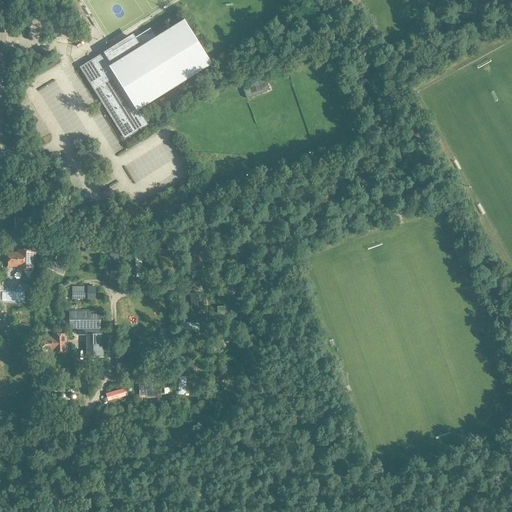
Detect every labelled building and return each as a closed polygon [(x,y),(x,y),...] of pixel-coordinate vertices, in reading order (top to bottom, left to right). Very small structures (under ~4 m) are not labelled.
[(183,20),(155,37),(150,28),(111,52),(109,50),(81,68),(118,127),(125,138),(128,135),(146,124),(137,110),(211,64),(207,58),(183,20)] [(264,77),(242,86),(246,99),(269,90),(264,77)] [(27,218),(15,218),(14,229),(27,229),(27,218)] [(206,246),(191,246),(192,268),(207,267),(206,246)] [(228,253),(234,253),(234,257),(242,257),(242,253),(247,253),(247,246),(228,246),(228,253)] [(74,251),(83,264),(88,260),(79,247),(74,251)] [(120,273),(118,247),(110,248),(111,274),(120,273)] [(173,249),(158,251),(162,274),(177,272),(173,249)] [(18,251),(18,253),(8,253),(8,268),(18,268),(18,270),(33,271),(34,251),(18,251)] [(142,254),(135,254),(137,278),(144,277),(142,254)] [(52,260),(48,267),(63,274),(66,266),(52,260)] [(92,292),(89,292),(89,287),(73,287),(72,300),(89,300),(89,301),(92,301),(92,292)] [(197,293),(190,294),(192,314),(199,313),(197,293)] [(238,305),(217,307),(217,314),(238,312),(238,305)] [(100,329),(100,312),(69,312),(69,329),(100,329)] [(234,340),(232,337),(233,336),(228,331),(210,349),(214,354),(221,347),(224,350),(234,340)] [(102,334),(86,334),(86,357),(103,357),(102,334)] [(52,337),(42,338),(43,353),(53,352),(53,354),(67,353),(67,335),(52,335),(52,337)] [(234,375),(232,374),(236,371),(232,366),(215,379),(218,384),(228,377),(230,378),(234,375)] [(160,383),(140,384),(140,395),(141,395),(141,398),(147,398),(147,395),(160,394),(160,383)] [(109,394),(111,401),(127,396),(125,390),(109,394)]
